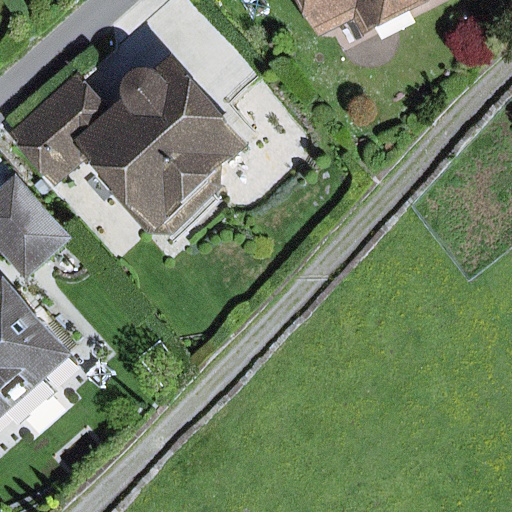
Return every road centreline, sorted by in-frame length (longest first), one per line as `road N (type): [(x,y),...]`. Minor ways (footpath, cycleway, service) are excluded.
road 1 (track): [(511,64),(82,511)]
road 2 (residential): [(109,0),(0,94)]
